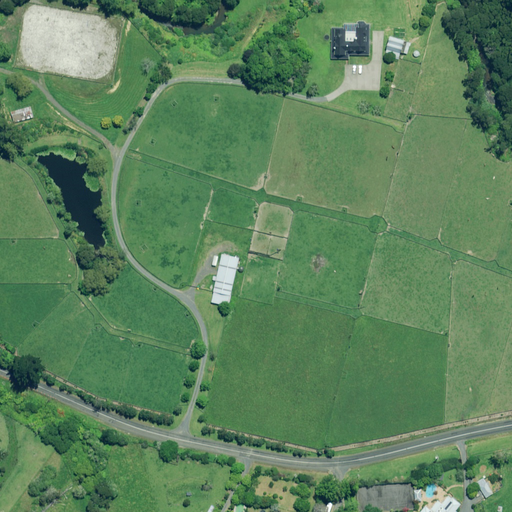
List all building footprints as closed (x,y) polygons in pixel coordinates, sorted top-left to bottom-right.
[(368,56),(365,24),(363,24),(360,21),(356,21),(354,24),(353,29),(352,42),(341,42),(341,28),(329,28),(329,59),(346,59),(346,56),(368,56)] [(386,37),(383,49),(385,49),(384,53),(389,55),(388,57),(396,59),(401,41),(386,37)] [(240,259),(223,255),(212,303),(229,307),(240,259)] [(494,494),(484,477),(476,482),(486,499),(494,494)] [(462,505),(453,498),(449,495),(442,503),(438,500),(431,510),(427,506),(421,511),(457,511),(456,511),(462,505)]
